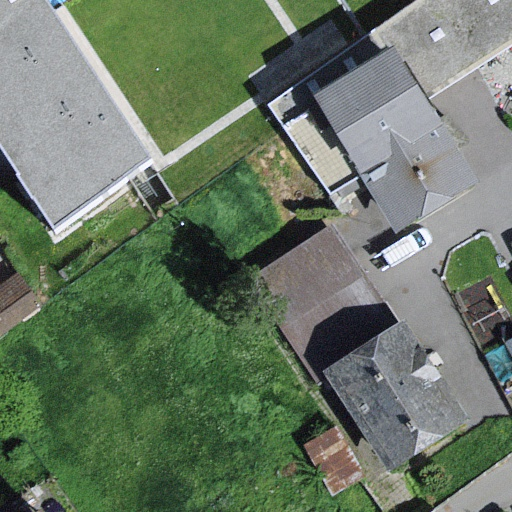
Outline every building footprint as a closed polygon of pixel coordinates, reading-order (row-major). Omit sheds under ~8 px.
[(0,0),(0,169),(49,242),(159,168),(67,31),(113,0),(0,0)] [(511,0),(417,0),(377,27),(421,102),(511,47),(511,0)] [(356,188),(394,231),(477,191),(377,52),(302,107),(280,131),(324,199),(356,188)] [(251,287),(316,378),(388,332),(329,231),(251,287)] [(388,332),(316,378),(375,475),(462,419),(403,323),(388,332)]
